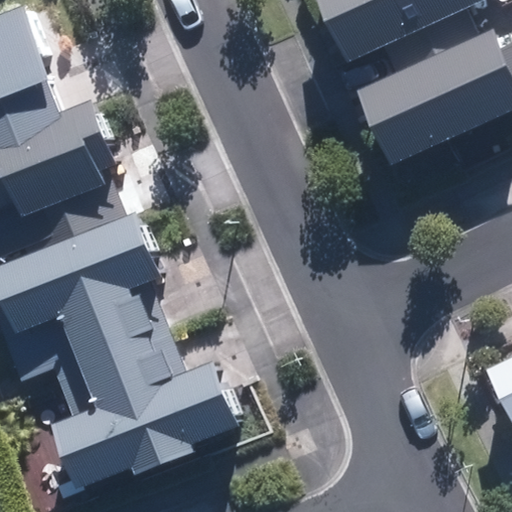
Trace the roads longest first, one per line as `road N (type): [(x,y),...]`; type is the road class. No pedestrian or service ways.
road 1 (residential): [(348,327),(197,0)]
road 2 (residential): [(421,497),(348,327)]
road 3 (residential): [(348,327),(511,247)]
